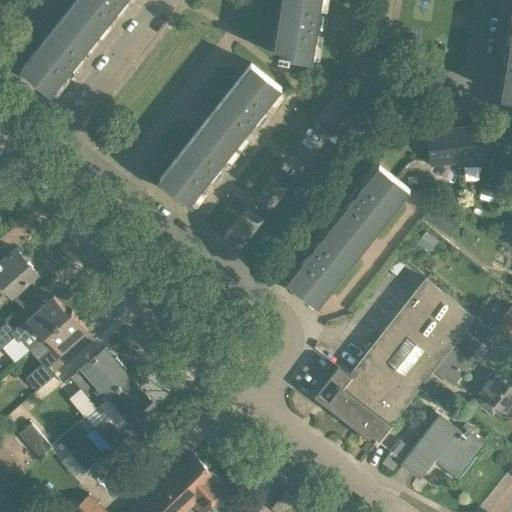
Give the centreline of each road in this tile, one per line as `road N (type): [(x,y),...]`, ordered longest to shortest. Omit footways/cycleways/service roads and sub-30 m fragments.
road 1 (residential): [(234,266),(81,156),(69,136),(71,114),(155,0)]
road 2 (residential): [(259,406),(160,315),(0,137)]
road 3 (residential): [(234,266),(357,117),(366,86)]
road 4 (residential): [(366,86),(477,81),(491,0)]
road 5 (residential): [(259,406),(289,363),(291,332),(280,308),(234,266)]
road 6 (residential): [(403,511),(301,436)]
